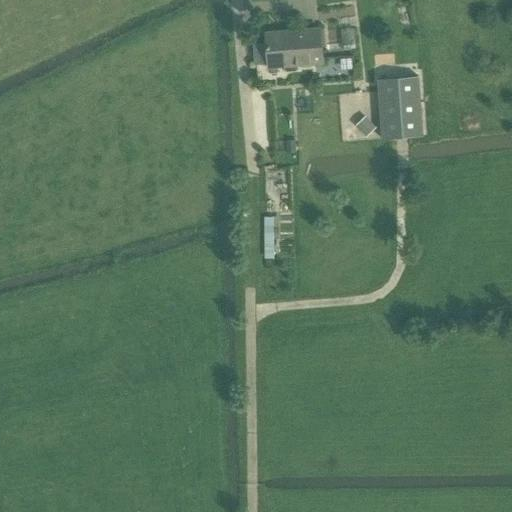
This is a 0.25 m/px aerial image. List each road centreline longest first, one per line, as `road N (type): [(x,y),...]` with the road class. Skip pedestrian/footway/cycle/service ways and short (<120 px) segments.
road 1 (track): [(249,310),(368,300),(394,284),(401,164)]
road 2 (track): [(249,310),(251,511)]
